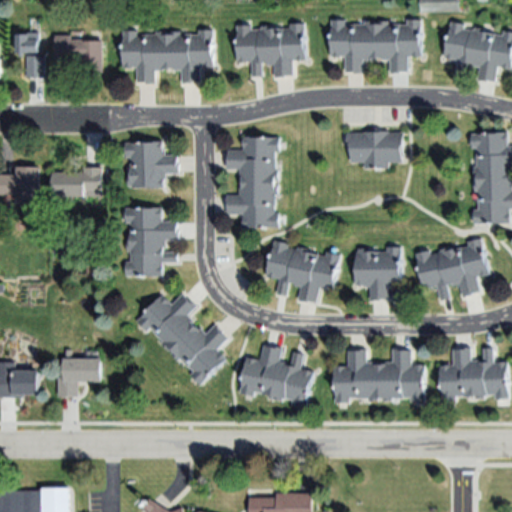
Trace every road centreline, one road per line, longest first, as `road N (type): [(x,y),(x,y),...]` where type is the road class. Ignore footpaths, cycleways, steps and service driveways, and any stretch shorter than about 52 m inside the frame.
road 1 (residential): [(511,113),(453,102),(333,100),(205,119),(0,122)]
road 2 (residential): [(0,448),(511,448)]
road 3 (residential): [(205,119),(206,256),(226,301),(253,318),(294,327),(432,326),(511,315)]
